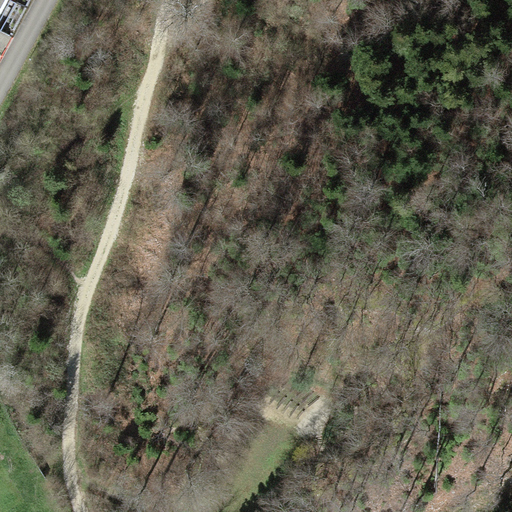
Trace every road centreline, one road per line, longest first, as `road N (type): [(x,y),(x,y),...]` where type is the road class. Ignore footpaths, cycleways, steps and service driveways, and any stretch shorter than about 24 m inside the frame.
road 1 (track): [(80,511),(67,466),(73,344),(123,193),(169,0)]
road 2 (track): [(0,185),(56,153),(150,78)]
